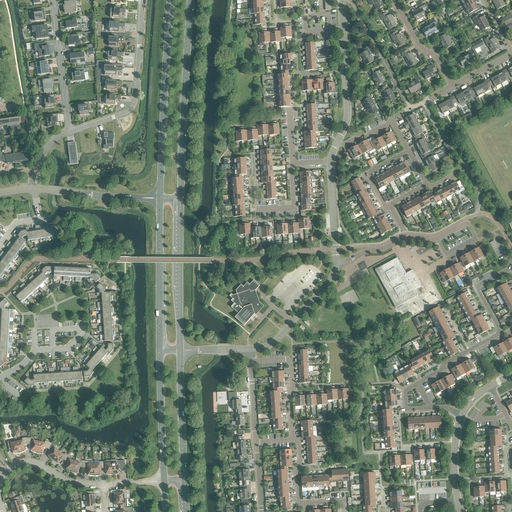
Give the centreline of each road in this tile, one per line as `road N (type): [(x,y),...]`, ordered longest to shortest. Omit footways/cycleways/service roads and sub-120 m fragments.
road 1 (secondary): [(178,199),(191,0)]
road 2 (secondary): [(168,0),(160,199)]
road 3 (residential): [(511,267),(477,286),(501,334),(420,381)]
road 4 (residential): [(69,132),(128,111),(141,0)]
road 5 (secondary): [(160,199),(159,349)]
road 6 (secondary): [(179,349),(178,199)]
road 7 (residential): [(52,0),(69,132)]
road 8 (secondary): [(159,349),(162,481)]
road 9 (secondary): [(183,480),(179,349)]
road 10 (residential): [(291,440),(298,442),(297,503),(342,499),(343,511)]
road 11 (residential): [(249,361),(291,360),(291,440)]
